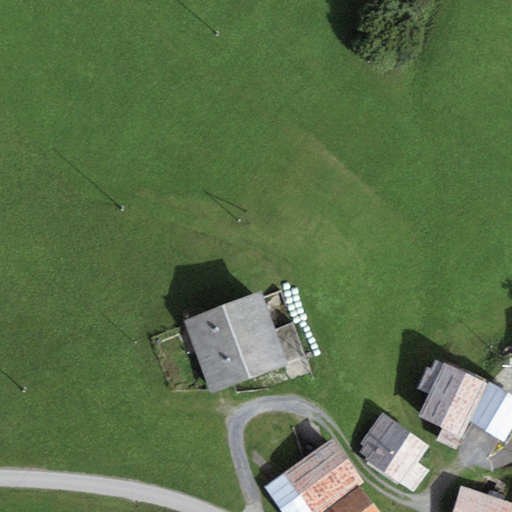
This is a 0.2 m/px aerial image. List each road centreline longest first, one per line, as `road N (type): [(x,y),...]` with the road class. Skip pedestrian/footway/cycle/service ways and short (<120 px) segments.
road 1 (track): [(428,511),(380,486),(313,411),(267,402),(249,409),(236,436),(258,511)]
road 2 (unclassified): [(206,511),(129,490),(0,478)]
